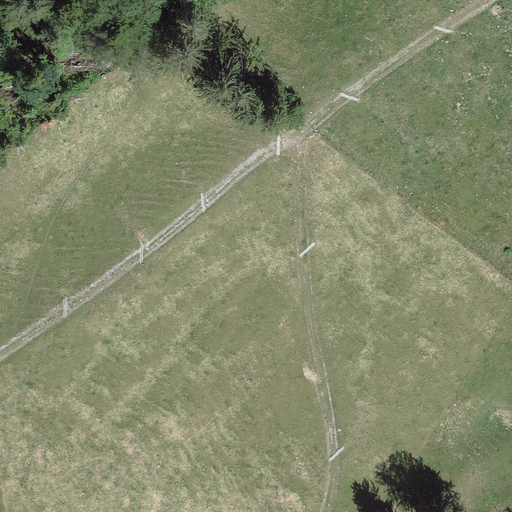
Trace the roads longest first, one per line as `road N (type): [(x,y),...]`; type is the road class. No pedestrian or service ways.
road 1 (track): [(326,511),(334,463),(306,300),(296,137)]
road 2 (track): [(0,353),(254,159),(296,137)]
road 3 (track): [(296,137),(492,0)]
